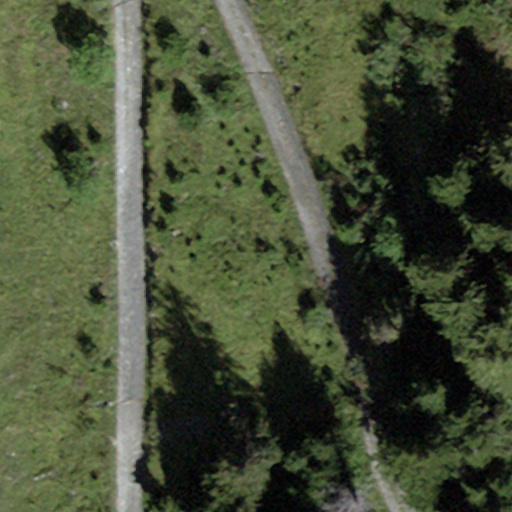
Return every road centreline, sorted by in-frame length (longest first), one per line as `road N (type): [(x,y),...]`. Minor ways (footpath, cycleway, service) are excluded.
road 1 (track): [(420,511),(340,227),(256,0)]
road 2 (track): [(139,0),(152,227),(154,511)]
